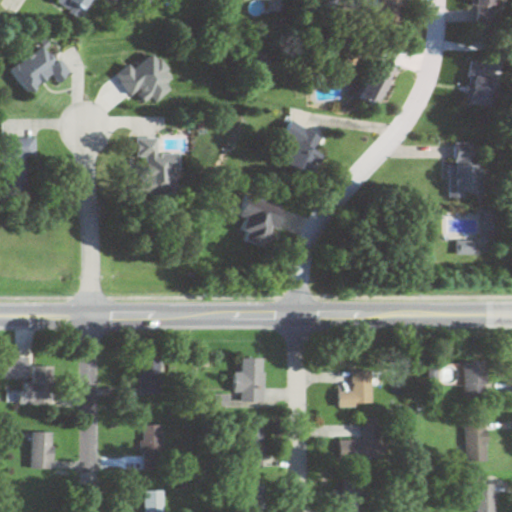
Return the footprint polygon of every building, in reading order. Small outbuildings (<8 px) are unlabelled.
[(79,17),(88,0),(55,0),(54,3),(79,17)] [(377,0),(378,26),(400,26),(399,0),(377,0)] [(473,0),(474,8),(495,8),(495,0),(473,0)] [(57,82),(68,74),(44,42),(9,68),(27,92),(51,75),(57,82)] [(375,103),(396,69),(380,59),(359,94),(375,103)] [(488,62),(470,59),(463,103),(493,108),(498,78),(486,76),(488,62)] [(326,140),(292,120),(282,138),(293,145),(281,165),(304,178),(326,140)] [(0,137),(2,189),(23,188),(22,159),(36,158),(36,136),(0,137)] [(136,138),(137,157),(144,157),(145,185),(180,185),(180,153),(158,153),(158,137),(136,138)] [(451,196),(478,196),(479,142),(452,142),(451,196)] [(236,216),(243,218),(237,239),(267,248),(280,205),(242,195),(236,216)] [(456,252),(474,252),(474,241),(456,241),(456,252)] [(137,395),(159,395),(159,358),(137,358),(137,395)] [(262,358),(239,358),(239,373),(233,373),(233,392),(262,392),(262,358)] [(1,359),(1,379),(25,378),(25,392),(43,391),(42,359),(1,359)] [(485,362),(463,362),(463,399),(485,399),(485,362)] [(370,406),(370,370),(349,370),(349,391),(336,391),(336,406),(370,406)] [(380,421),(362,422),(362,439),(336,440),(337,460),(381,458),(380,421)] [(259,422),(241,423),(244,469),(262,468),(259,422)] [(139,468),(159,468),(159,425),(139,425),(139,468)] [(463,425),(463,461),(484,461),(484,425),(463,425)] [(50,470),(50,432),(29,432),(29,470),(50,470)] [(360,511),(360,475),(338,475),(338,511),(360,511)] [(257,503),(255,483),(241,484),(243,505),(257,503)] [(492,511),(493,483),(474,483),(473,511),(492,511)] [(161,511),(162,490),(140,490),(140,511),(161,511)]
